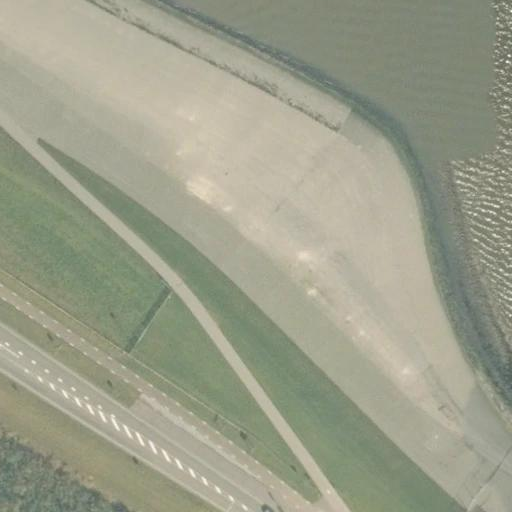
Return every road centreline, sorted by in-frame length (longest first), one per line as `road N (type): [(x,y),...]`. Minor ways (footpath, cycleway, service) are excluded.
road 1 (unclassified): [(0,296),(305,511)]
road 2 (primary): [(238,504),(225,486),(0,332)]
road 3 (primary): [(0,362),(215,499),(238,504)]
